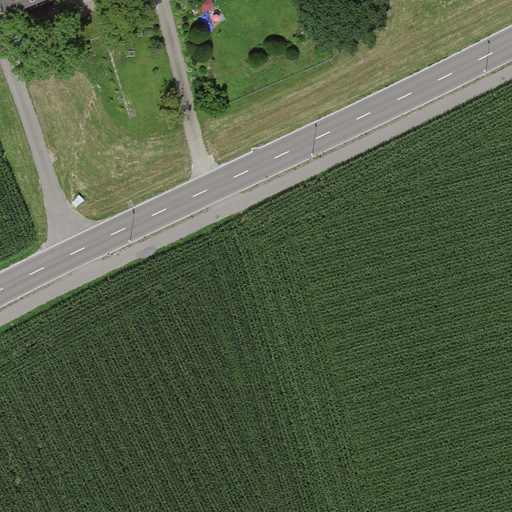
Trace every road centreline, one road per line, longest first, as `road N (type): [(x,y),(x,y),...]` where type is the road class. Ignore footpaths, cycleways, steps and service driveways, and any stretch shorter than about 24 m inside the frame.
road 1 (tertiary): [(0,291),(511,43)]
road 2 (track): [(76,253),(0,35)]
